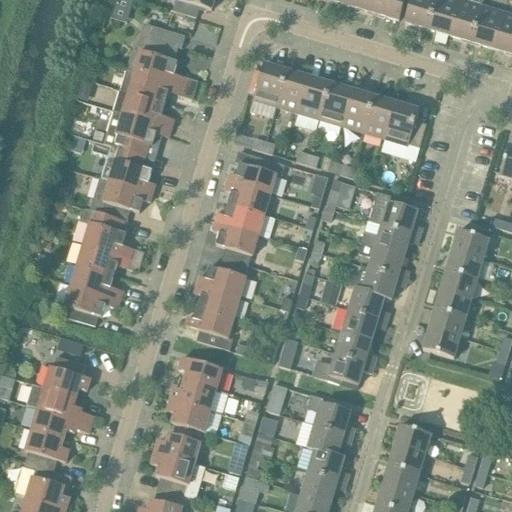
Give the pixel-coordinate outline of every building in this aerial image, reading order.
[(214,0),(175,0),(175,1),(176,2),(173,13),(196,20),(200,9),(211,12),(214,0)] [(356,0),(333,0),(332,3),(354,9),(356,0)] [(376,16),(380,0),(356,0),(354,9),(376,16)] [(380,0),(376,16),(399,23),(405,0),(380,0)] [(427,31),(436,0),(411,0),(404,24),(427,31)] [(449,38),(460,1),(455,0),(436,0),(427,31),(449,38)] [(483,0),(459,0),(460,1),(449,38),(471,44),(482,8),(483,0)] [(503,14),(482,8),(471,44),(493,51),(503,14)] [(511,16),(503,14),(493,51),(511,56),(511,16)] [(131,54),(125,71),(177,87),(180,78),(174,76),(177,64),(174,63),(177,53),(180,54),(185,41),(151,31),(143,57),(131,54)] [(276,109),(287,73),(264,66),(261,74),(254,98),(253,102),(276,109)] [(125,71),(118,92),(165,106),(168,94),(193,102),(198,83),(180,78),(177,87),(125,71)] [(254,98),(261,74),(255,72),(248,96),(254,98)] [(298,115),(308,79),(287,73),(276,109),(298,115)] [(319,122),(330,86),(308,79),(298,115),(319,122)] [(352,92),(330,86),(319,122),(341,128),(352,92)] [(165,106),(118,92),(118,94),(112,113),(122,116),(165,129),(162,138),(168,139),(174,121),(161,117),(165,106)] [(374,99),(352,92),(341,128),(363,135),(374,99)] [(385,141),(396,105),(374,99),(363,135),(385,141)] [(396,105),(385,141),(408,148),(408,147),(419,151),(427,126),(415,123),(418,112),(396,105)] [(156,136),(162,138),(165,129),(122,116),(112,113),(103,146),(122,151),(155,161),(159,147),(153,146),(156,136)] [(67,135),(64,144),(72,147),(75,137),(67,135)] [(252,151),(262,154),(265,144),(255,141),(252,151)] [(275,147),(265,144),(262,154),(272,157),(275,147)] [(511,182),(511,148),(508,147),(499,178),(511,182)] [(155,161),(122,151),(118,162),(116,161),(115,163),(107,161),(102,180),(99,180),(109,183),(152,195),(154,186),(148,184),(155,161)] [(306,167),(309,157),(299,154),(296,164),(306,167)] [(319,160),(309,157),(306,167),(316,170),(319,160)] [(324,158),(321,171),(328,173),(332,161),(324,158)] [(227,184),(271,198),(276,178),(282,180),(285,168),(278,165),(259,160),(256,171),(240,166),(236,178),(230,176),(227,184)] [(340,177),(350,180),(353,170),(343,167),(340,177)] [(363,173),(353,170),(350,180),(360,183),(363,173)] [(109,183),(99,180),(90,212),(102,216),(127,223),(130,212),(139,215),(143,203),(149,205),(152,195),(109,183)] [(334,182),(325,210),(334,213),(343,185),(334,182)] [(228,206),(265,218),(271,198),(227,184),(225,193),(231,195),(228,206)] [(369,223),(381,227),(420,238),(422,230),(413,227),(418,213),(389,204),(390,199),(377,195),(369,223)] [(322,199),(314,197),(311,209),(310,209),(310,210),(318,212),(322,199)] [(215,225),(259,238),(268,241),(274,221),(265,218),(228,206),(224,218),(218,216),(215,225)] [(334,213),(325,210),(321,222),(331,225),(334,213)] [(126,259),(129,250),(123,248),(126,236),(123,235),(127,223),(102,216),(90,212),(85,211),(81,224),(90,226),(84,246),(126,259)] [(308,218),(305,230),(313,232),(316,220),(308,218)] [(492,229),(505,233),(507,225),(494,221),(492,229)] [(225,250),(222,261),(249,269),(252,258),(253,259),(259,238),(215,225),(213,233),(219,235),(215,247),(225,250)] [(420,238),(381,227),(378,238),(364,233),(361,245),(404,258),(408,244),(417,247),(420,238)] [(452,253),(483,262),(489,242),(458,233),(452,253)] [(312,254),(321,257),(325,245),(315,242),(312,254)] [(372,260),(368,271),(407,282),(409,273),(400,271),(404,258),(361,245),(357,256),(372,260)] [(84,246),(78,267),(114,277),(117,266),(139,273),(145,254),(129,250),(126,259),(84,246)] [(307,251),(299,249),(298,249),(299,249),(295,262),(303,264),(307,251)] [(483,262),(452,253),(446,273),(477,282),(483,262)] [(321,257),(312,254),(308,265),(318,268),(321,257)] [(197,287),(240,300),(246,280),(245,279),(249,269),(222,261),(219,271),(209,268),(206,281),(199,279),(197,287)] [(114,277),(78,267),(71,287),(114,300),(111,309),(117,311),(123,293),(110,289),(114,277)] [(407,282),(368,271),(361,269),(358,279),(353,277),(350,288),(355,289),(362,291),(362,292),(385,299),(384,301),(391,302),(395,288),(404,291),(407,282)] [(477,282),(446,273),(440,292),(471,301),(477,282)] [(338,305),(344,285),(330,281),(324,301),(338,305)] [(299,298),(308,300),(312,289),(302,286),(299,298)] [(117,311),(111,309),(114,300),(71,287),(65,309),(68,310),(65,320),(95,329),(98,319),(101,320),(105,308),(117,311)] [(197,309),(234,320),(240,300),(197,287),(194,296),(201,298),(197,309)] [(355,289),(349,312),(387,324),(389,315),(380,313),(384,300),(384,301),(385,299),(362,292),(362,291),(355,289)] [(471,301),(440,292),(434,312),(465,321),(471,301)] [(305,312),(308,300),(299,298),(296,309),(305,312)] [(292,302),(284,300),(280,312),(288,315),(292,302)] [(228,340),(234,320),(197,309),(194,321),(187,319),(185,328),(200,332),(196,343),(230,353),(233,341),(228,340)] [(387,324),(349,312),(342,334),(372,343),(375,330),(384,332),(387,324)] [(460,341),(465,321),(434,312),(428,331),(460,341)] [(290,330),(287,341),(294,344),(297,332),(290,330)] [(460,341),(428,331),(422,352),(454,361),(460,341)] [(335,356),(370,366),(374,367),(376,359),(368,356),(372,343),(342,334),(335,356)] [(504,339),(500,353),(508,355),(511,342),(504,339)] [(291,355),(294,344),(287,341),(279,367),(288,369),(293,355),(291,355)] [(72,342),(68,355),(81,358),(84,346),(72,342)] [(239,347),(236,355),(248,358),(250,350),(239,347)] [(508,355),(500,353),(496,366),(504,368),(508,355)] [(371,376),(374,367),(370,366),(335,356),(332,367),(319,363),(314,378),(339,386),(340,382),(358,388),(362,374),(371,376)] [(50,369),(44,390),(76,400),(78,391),(86,394),(90,381),(82,379),(85,367),(57,359),(53,370),(50,369)] [(186,375),(183,383),(216,393),(222,372),(182,360),(178,372),(186,375)] [(267,385),(257,382),(254,394),(264,397),(267,385)] [(183,383),(181,392),(173,390),(170,402),(222,417),(228,396),(216,393),(183,383)] [(76,400),(44,390),(32,387),(26,407),(38,411),(91,427),(94,418),(80,414),(81,411),(73,408),(76,400)] [(0,390),(0,400),(9,403),(12,394),(0,390)] [(273,416),(279,418),(284,401),(270,397),(269,402),(265,414),(269,415),(270,415),(273,416)] [(314,428),(353,439),(355,430),(346,428),(351,414),(322,405),(323,402),(310,398),(306,411),(318,415),(314,428)] [(215,438),(222,417),(170,402),(166,414),(174,416),(171,425),(184,429),(209,436),(215,438)] [(38,411),(32,432),(63,441),(66,432),(74,435),(75,431),(89,435),(91,427),(38,411)] [(245,424),(256,427),(259,415),(248,412),(245,424)] [(263,419),(258,435),(274,440),(278,424),(263,419)] [(236,421),(233,431),(242,434),(245,424),(236,421)] [(256,427),(245,424),(242,434),(241,436),(252,439),(256,427)] [(350,448),(353,439),(314,428),(307,451),(314,453),(315,451),(338,458),(338,457),(344,459),(345,459),(338,457),(341,445),(350,448)] [(400,428),(394,448),(425,457),(431,437),(400,428)] [(205,448),(209,436),(184,429),(181,439),(168,436),(165,445),(158,443),(154,455),(195,467),(201,447),(205,448)] [(63,441),(32,432),(26,453),(29,454),(25,465),(54,473),(57,462),(65,465),(69,452),(61,450),(63,441)] [(255,445),(252,457),(261,460),(264,448),(255,445)] [(394,448),(388,467),(419,477),(425,457),(394,448)] [(234,450),(227,474),(241,477),(247,454),(234,450)] [(315,451),(314,453),(308,474),(346,485),(349,476),(340,473),(344,459),(338,457),(338,458),(315,451)] [(479,473),(487,476),(493,455),(485,453),(479,473)] [(195,467),(154,455),(151,467),(158,469),(155,478),(168,482),(165,492),(190,500),(195,501),(204,469),(195,467)] [(257,471),(261,460),(252,457),(248,469),(257,471)] [(469,457),(465,469),(473,471),(477,459),(469,457)] [(66,511),(69,500),(61,497),(67,477),(54,473),(25,465),(22,476),(15,497),(26,500),(66,511)] [(388,467),(382,487),(413,496),(419,477),(388,467)] [(469,486),(473,471),(465,469),(461,484),(469,486)] [(487,476),(479,473),(475,488),(482,490),(487,476)] [(308,474),(302,495),(331,504),(335,491),(344,493),(346,485),(308,474)] [(382,487),(376,507),(394,511),(408,511),(413,496),(382,487)] [(242,489),(239,501),(248,503),(251,492),(242,489)] [(187,511),(190,500),(165,492),(162,505),(149,503),(147,511),(139,510),(139,511),(187,511)] [(302,495),(296,511),(328,511),(331,504),(302,495)] [(457,495),(453,508),(461,511),(465,497),(457,495)] [(471,499),(467,511),(476,511),(479,502),(471,499)] [(65,511),(66,511),(26,500),(22,511),(65,511)] [(245,511),(248,503),(239,501),(235,511),(245,511)]
